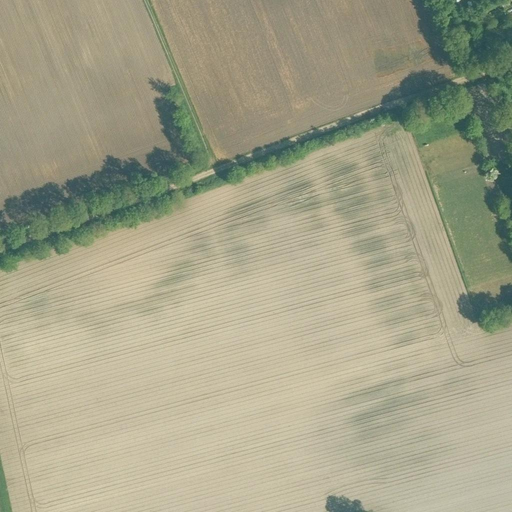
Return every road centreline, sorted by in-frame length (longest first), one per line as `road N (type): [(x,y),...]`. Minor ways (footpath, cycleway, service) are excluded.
road 1 (track): [(215,170),(511,63)]
road 2 (track): [(0,248),(215,170)]
road 3 (track): [(215,170),(144,0)]
